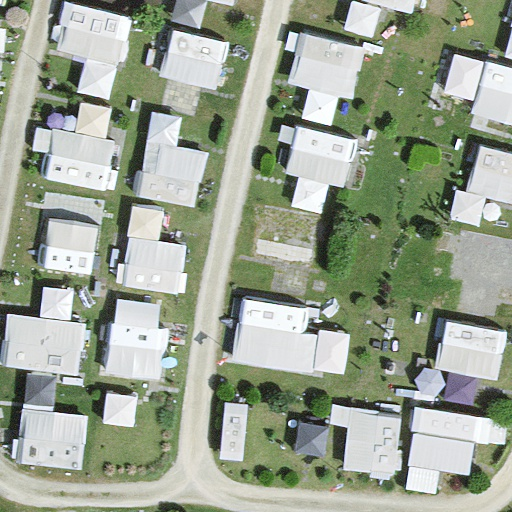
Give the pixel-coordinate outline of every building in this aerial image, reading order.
[(126,0),(66,0),(49,70),(116,87),(138,3),(126,0)] [(212,77),(227,29),(174,12),(159,60),(212,77)] [(308,74),(304,106),(346,112),(359,30),(297,20),(289,71),(308,74)] [(511,52),(488,45),(471,99),(511,111),(511,52)] [(134,180),(195,193),(207,137),(175,130),(181,103),(151,97),(134,180)] [(112,103),(49,105),(50,171),(114,169),(112,103)] [(335,200),(352,122),(299,111),(288,163),(303,167),(298,192),(335,200)] [(470,178),(511,188),(511,138),(482,131),(470,178)] [(95,258),(100,211),(49,206),(44,253),(95,258)] [(453,267),(511,278),(511,226),(463,217),(453,267)] [(182,277),(187,227),(127,221),(122,271),(182,277)] [(351,320),(307,316),(309,290),(242,284),(236,351),(348,361),(351,320)] [(0,353),(0,354),(84,359),(86,304),(3,299),(0,353)] [(499,363),(505,314),(447,307),(441,356),(499,363)] [(88,452),(91,394),(22,392),(20,450),(88,452)] [(407,474),(475,486),(490,404),(422,392),(407,474)] [(401,462),(404,397),(345,394),(342,459),(401,462)]
